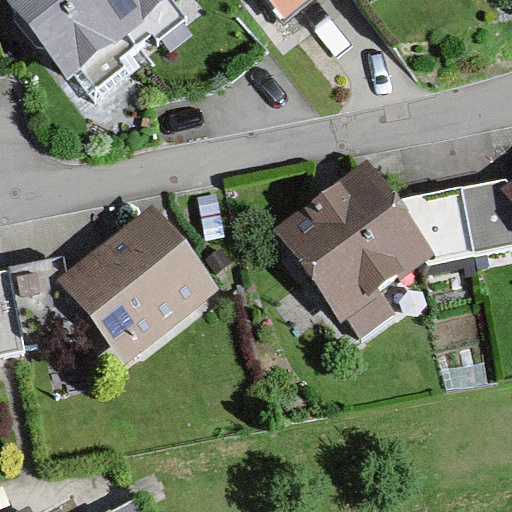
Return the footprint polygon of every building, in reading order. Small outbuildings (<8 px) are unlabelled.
[(96,0),(0,0),(0,8),(67,95),(131,45),(96,0)] [(96,0),(131,45),(188,0),(96,0)] [(220,98),(266,61),(224,0),(131,71),(159,110),(220,98)] [(259,0),(283,32),(325,0),(259,0)] [(368,169),(270,239),(340,337),(349,331),(360,347),(396,321),(384,303),(437,266),(397,209),(368,169)] [(506,189),(462,196),(475,263),(511,256),(511,216),(499,200),(509,193),(506,189)] [(511,190),(509,193),(499,200),(511,216),(511,190)] [(462,196),(397,209),(437,266),(440,270),(475,263),(462,196)] [(153,212),(56,289),(126,377),(223,300),(153,212)] [(76,344),(62,268),(9,278),(24,354),(76,344)] [(0,279),(0,366),(26,361),(24,354),(9,278),(0,279)]
